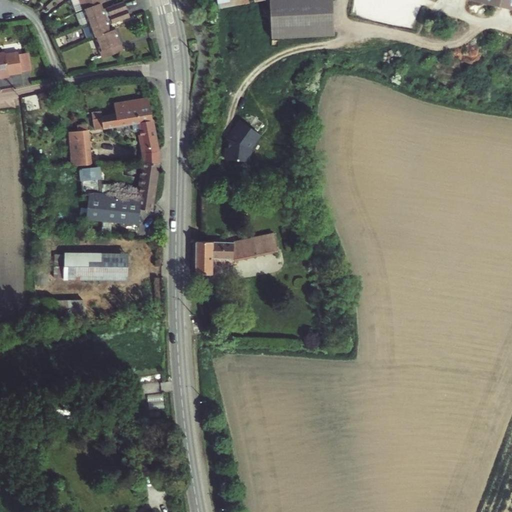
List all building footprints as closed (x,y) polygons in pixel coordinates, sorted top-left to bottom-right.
[(79,0),(83,10),(88,24),(93,37),(95,36),(103,58),(124,50),(116,28),(111,30),(109,25),(107,20),(111,19),(112,23),(129,17),(126,9),(124,1),(106,7),(108,12),(105,13),(103,9),(101,3),(103,2),(102,0),(79,0)] [(263,0),(264,36),(327,35),(325,0),(263,0)] [(511,0),(466,0),(511,10),(511,0)] [(5,52),(0,52),(0,77),(9,76),(9,74),(21,72),(21,71),(18,53),(18,51),(5,53),(5,52)] [(18,53),(21,71),(30,69),(27,52),(18,53)] [(91,112),(94,130),(133,123),(134,131),(139,130),(143,152),(157,150),(150,107),(149,107),(147,97),(113,103),(114,114),(102,116),(101,111),(91,112)] [(234,121),(229,157),(255,161),(261,125),(234,121)] [(78,133),(80,166),(91,165),(88,131),(78,133)] [(157,150),(143,152),(144,162),(157,164),(157,150)] [(116,188),(115,197),(113,218),(139,221),(140,208),(152,210),(154,193),(157,164),(144,162),(143,162),(140,190),(116,188)] [(91,165),(80,166),(81,174),(91,173),(91,165)] [(86,216),(104,217),(107,196),(102,196),(100,173),(91,173),(81,174),(82,195),(88,194),(86,216)] [(115,197),(107,196),(104,217),(113,218),(115,197)] [(232,245),(186,246),(187,277),(204,277),(204,261),(232,260),(232,245)] [(62,280),(127,281),(127,252),(63,251),(63,254),(62,278),(62,280)] [(62,278),(63,254),(54,254),(53,278),(62,278)] [(84,296),(42,301),(44,319),(86,315),(84,296)] [(159,511),(155,506),(153,507),(145,496),(123,511),(159,511)]
